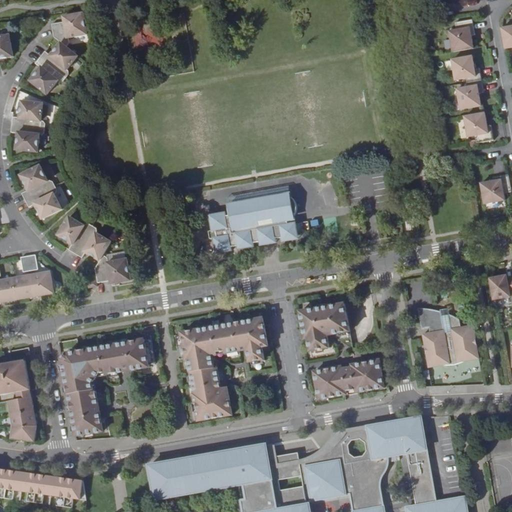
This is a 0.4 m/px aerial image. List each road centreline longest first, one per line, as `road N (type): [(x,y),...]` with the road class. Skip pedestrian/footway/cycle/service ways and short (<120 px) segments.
road 1 (residential): [(62,462),(302,425)]
road 2 (tertiary): [(39,323),(276,281)]
road 3 (residential): [(276,281),(302,425)]
road 4 (residential): [(408,404),(380,262)]
road 5 (unclassified): [(39,323),(62,462)]
road 6 (tertiary): [(380,262),(511,239)]
road 7 (residential): [(511,0),(493,4),(511,107)]
